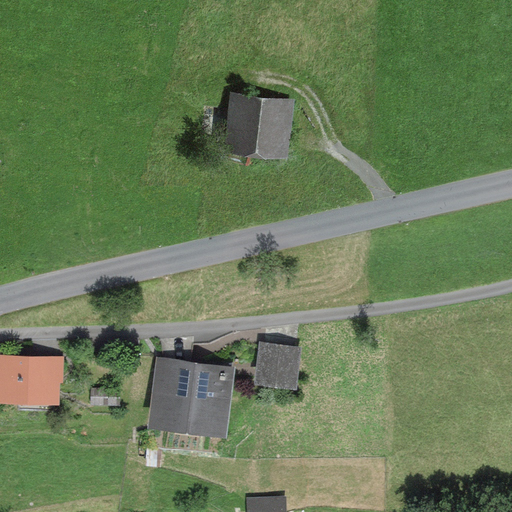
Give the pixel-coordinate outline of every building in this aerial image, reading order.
[(285,101),(237,95),(232,143),(279,148),(285,101)] [(295,351),(264,347),(261,378),(291,381),(295,351)] [(58,361),(4,360),(3,392),(43,393),(43,377),(58,377),(58,361)] [(226,371),(164,363),(157,417),(219,425),(226,371)] [(118,390),(93,389),(92,402),(118,402),(118,390)] [(283,511),(283,499),(251,500),(251,511),(283,511)]
